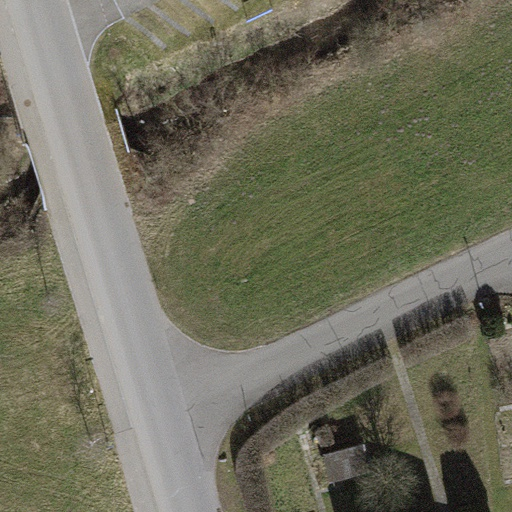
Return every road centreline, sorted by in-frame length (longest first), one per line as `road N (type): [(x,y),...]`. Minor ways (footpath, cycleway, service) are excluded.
road 1 (residential): [(164,424),(511,260)]
road 2 (residential): [(164,424),(69,103)]
